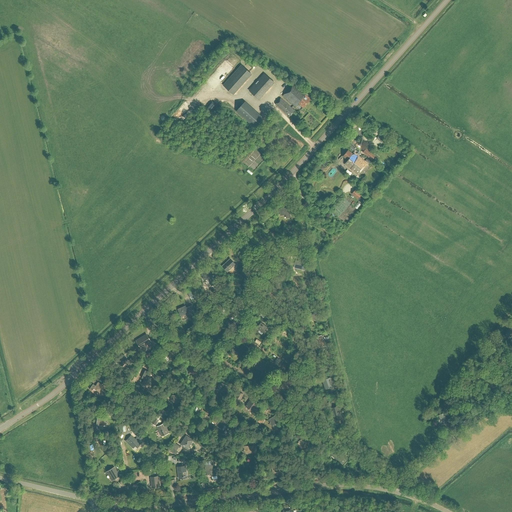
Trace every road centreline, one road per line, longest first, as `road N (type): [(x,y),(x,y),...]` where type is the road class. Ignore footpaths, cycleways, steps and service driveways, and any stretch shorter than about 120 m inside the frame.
road 1 (tertiary): [(0,428),(65,384),(290,173),(447,0)]
road 2 (track): [(404,478),(146,308)]
road 3 (unclassified): [(97,501),(157,505),(325,484),(396,492)]
road 4 (track): [(246,493),(229,455),(90,360)]
road 5 (unclassified): [(511,410),(477,417),(396,492)]
road 6 (track): [(294,407),(303,381),(292,330),(253,301)]
